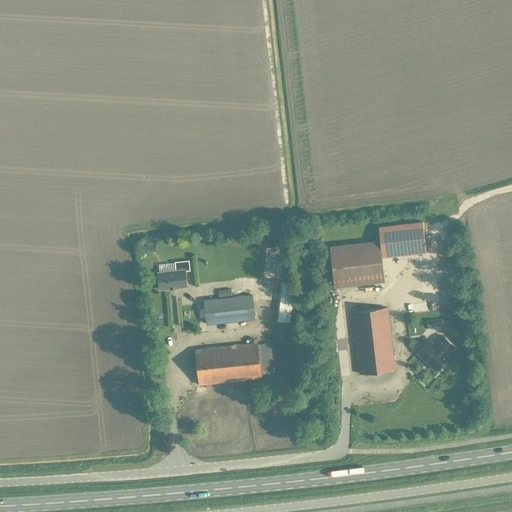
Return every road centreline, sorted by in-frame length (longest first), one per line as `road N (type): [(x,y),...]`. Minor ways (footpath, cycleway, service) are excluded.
road 1 (primary): [(0,506),(511,452)]
road 2 (unclassified): [(0,483),(342,452)]
road 3 (unclassified): [(244,511),(511,477)]
